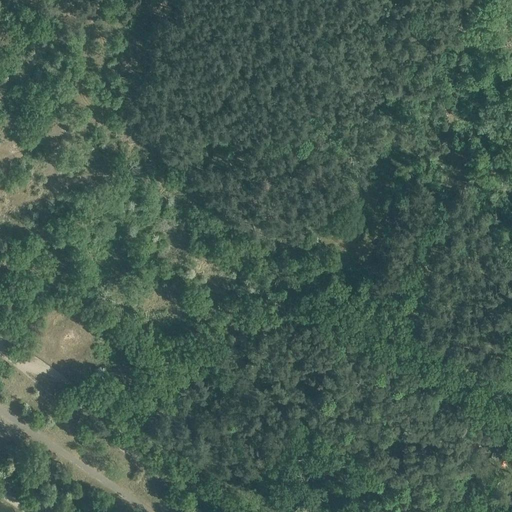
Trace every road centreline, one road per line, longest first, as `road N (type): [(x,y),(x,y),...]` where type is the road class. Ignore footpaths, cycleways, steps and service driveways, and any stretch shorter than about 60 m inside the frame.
road 1 (unknown): [(0,349),(75,388),(115,441),(216,511)]
road 2 (track): [(149,511),(0,410)]
